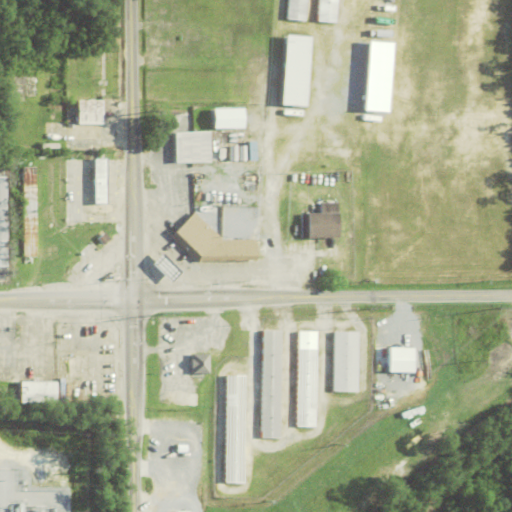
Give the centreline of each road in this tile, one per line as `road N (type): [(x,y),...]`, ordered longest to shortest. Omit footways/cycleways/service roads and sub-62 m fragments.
road 1 (secondary): [(131,0),(134,511)]
road 2 (tertiary): [(0,299),(511,296)]
